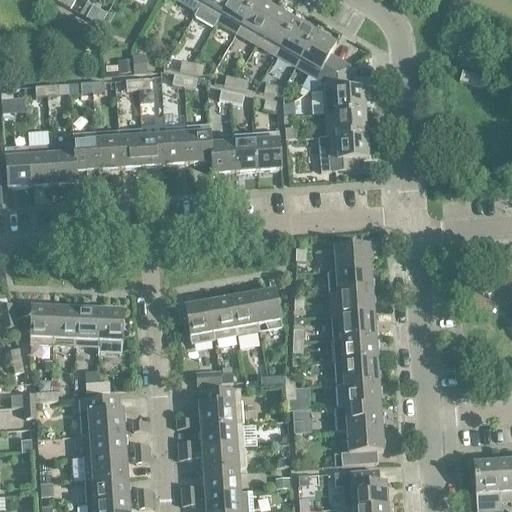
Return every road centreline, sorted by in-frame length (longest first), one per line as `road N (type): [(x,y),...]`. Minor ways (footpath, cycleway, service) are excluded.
road 1 (residential): [(170,511),(151,231)]
road 2 (residential): [(151,231),(406,217)]
road 3 (residential): [(406,217),(391,23),(350,0)]
road 4 (residential): [(426,436),(406,217)]
road 5 (residential): [(0,240),(151,231)]
